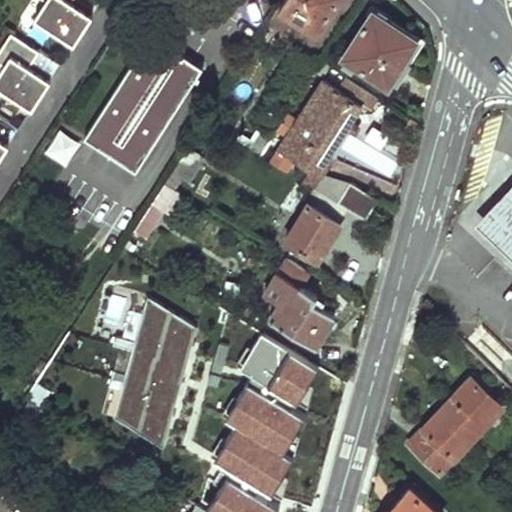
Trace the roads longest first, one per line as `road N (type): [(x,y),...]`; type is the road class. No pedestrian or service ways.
road 1 (residential): [(474,27),(335,511)]
road 2 (unknown): [(74,164),(124,186),(145,179),(249,0)]
road 3 (unknown): [(413,246),(511,328)]
